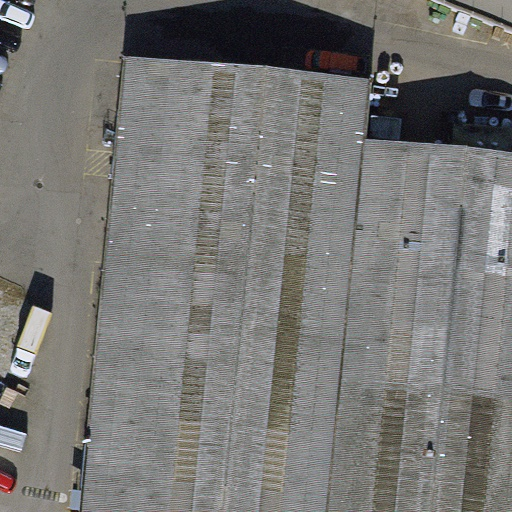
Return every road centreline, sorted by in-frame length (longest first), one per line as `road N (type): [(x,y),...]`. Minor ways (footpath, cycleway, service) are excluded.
road 1 (unknown): [(31,511),(57,128),(92,23),(123,0)]
road 2 (unknown): [(270,0),(511,57)]
